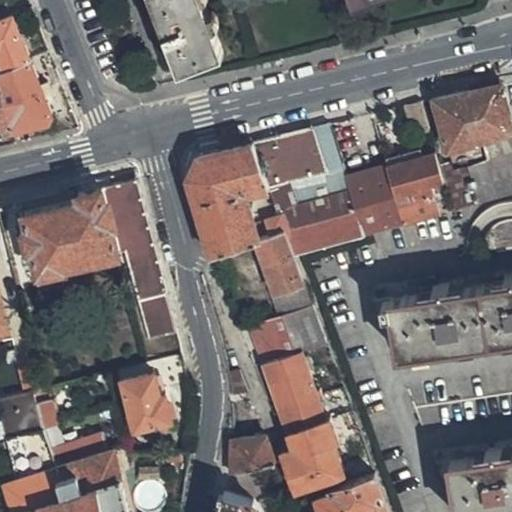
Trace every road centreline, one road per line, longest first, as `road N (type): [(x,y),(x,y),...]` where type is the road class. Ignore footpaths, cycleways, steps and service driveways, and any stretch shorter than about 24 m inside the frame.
road 1 (residential): [(188,511),(208,441),(202,327),(144,136)]
road 2 (primary): [(144,136),(511,44)]
road 3 (residential): [(108,146),(53,0)]
